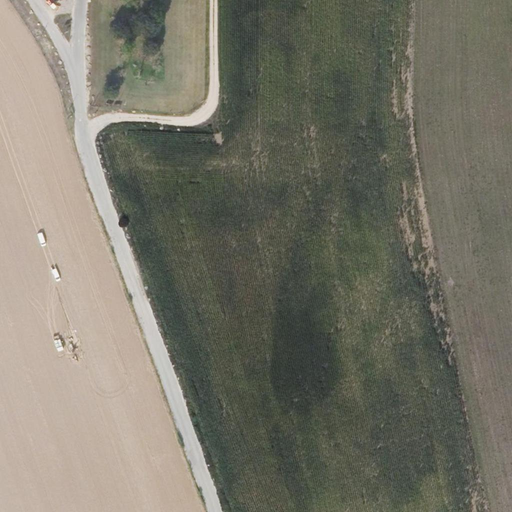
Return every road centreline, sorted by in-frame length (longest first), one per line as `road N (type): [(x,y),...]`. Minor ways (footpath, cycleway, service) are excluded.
road 1 (unclassified): [(82,69),(120,231),(219,511)]
road 2 (track): [(215,0),(208,113),(197,121),(115,118),(90,127)]
